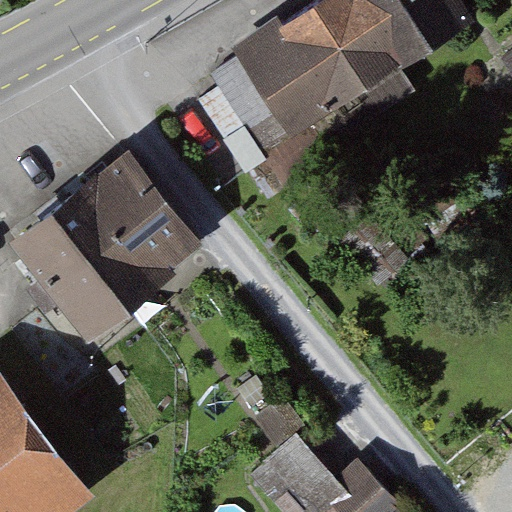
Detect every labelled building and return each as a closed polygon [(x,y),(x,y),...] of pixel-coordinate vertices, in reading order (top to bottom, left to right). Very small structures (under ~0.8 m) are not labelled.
[(463,12),(454,0),(302,0),(212,66),(274,150),(463,12)] [(511,150),(511,77),(480,97),(511,150)] [(200,238),(133,151),(24,236),(92,322),(200,238)] [(2,359),(0,359),(0,511),(57,511),(97,482),(2,359)] [(290,511),(415,511),(362,457),(345,474),(300,428),(253,474),(290,511)]
